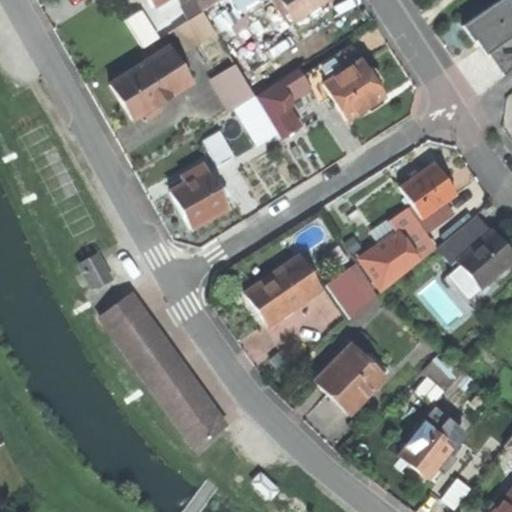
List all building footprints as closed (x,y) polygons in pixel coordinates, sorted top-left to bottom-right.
[(185,0),(182,2),(190,16),(203,8),(198,0),(185,0)] [(247,24),(237,8),(232,0),(215,0),(203,8),(215,27),(223,39),(247,24)] [(283,0),(284,1),(294,17),(320,0),(283,0)] [(511,13),(503,0),(499,0),(459,26),(480,55),(485,51),(511,31),(511,13)] [(126,16),(143,45),(157,37),(140,8),(126,16)] [(197,38),(215,27),(203,8),(190,16),(185,19),(197,38)] [(184,46),(197,38),(185,19),(173,27),(184,46)] [(511,31),(485,51),(500,72),(511,63),(511,31)] [(317,84),(324,80),(362,57),(353,42),(303,72),(314,91),(320,87),(317,84)] [(170,44),(147,58),(170,95),(187,84),(176,66),(181,63),(170,44)] [(324,80),(347,118),(385,95),(379,84),(368,66),(362,57),(324,80)] [(122,100),(133,118),(145,110),(157,103),(170,95),(147,58),(111,81),(122,100)] [(192,81),(181,63),(176,66),(187,84),(192,81)] [(215,78),(233,107),(236,105),(255,93),(238,64),(215,78)] [(371,64),(368,66),(379,84),(382,82),(382,76),(379,71),(376,66),(371,64)] [(264,108),(255,93),(236,105),(245,120),(264,108)] [(161,110),(157,103),(145,110),(149,117),(161,110)] [(204,139),(218,164),(235,155),(221,130),(204,139)] [(181,174),(185,182),(208,169),(203,162),(181,174)] [(400,187),(423,219),(455,195),(444,179),(433,163),(400,187)] [(182,209),(191,227),(228,207),(223,197),(218,188),(208,169),(185,182),(171,190),(182,209)] [(225,184),(218,188),(223,197),(230,193),(225,184)] [(452,266),(457,261),(492,232),(476,214),(437,247),(452,266)] [(411,225),(398,234),(417,260),(430,250),(411,225)] [(461,266),(480,288),(502,269),(511,260),(511,253),(504,244),(493,231),(492,232),(457,261),(461,266)] [(361,260),(380,286),(417,260),(398,234),(361,260)] [(93,282),(95,285),(111,275),(99,254),(82,263),(86,271),(93,282)] [(300,255),(284,266),(305,297),(316,290),(310,270),(300,255)] [(256,307),(267,323),(305,297),(284,266),(246,291),(256,307)] [(507,274),(502,269),(480,288),(461,266),(449,276),(476,307),(500,286),(497,282),(507,274)] [(324,284),(341,308),(365,291),(359,282),(348,267),(324,284)] [(84,287),(93,282),(86,271),(77,276),(84,287)] [(365,278),(359,282),(365,291),(341,308),(347,317),(377,296),(365,278)] [(101,311),(116,332),(145,311),(130,290),(101,311)] [(217,415),(145,311),(116,332),(187,435),(217,415)] [(331,397),(348,413),(385,376),(350,342),(314,379),(331,397)] [(445,389),(457,399),(474,380),(441,351),(424,370),(432,377),(445,389)] [(432,404),(445,389),(432,377),(419,392),(432,404)] [(436,412),(426,425),(453,447),(463,434),(436,412)] [(227,429),(217,415),(187,435),(198,450),(227,429)] [(412,466),(427,479),(440,463),(449,453),(453,447),(426,425),(424,423),(398,455),(412,466)] [(455,457),(449,453),(440,463),(446,468),(455,457)] [(253,480),(270,495),(276,488),(260,473),(253,480)] [(511,511),(511,486),(502,499),(493,511),(491,511),(511,511)] [(487,507),(493,511),(502,499),(496,494),(487,507)]
